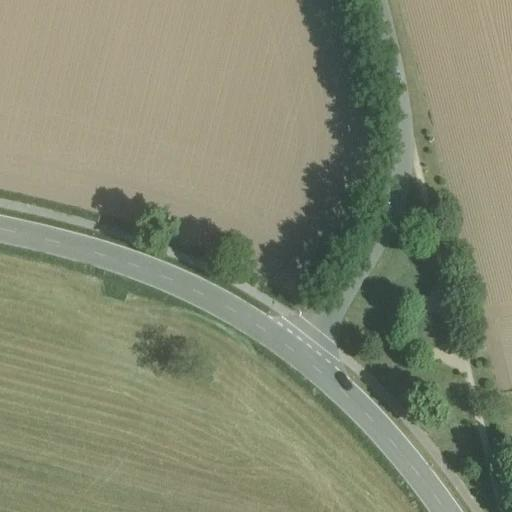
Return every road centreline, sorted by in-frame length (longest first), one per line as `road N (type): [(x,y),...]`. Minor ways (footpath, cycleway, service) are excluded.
road 1 (residential): [(383,0),(412,118),(398,202),(364,267),(297,352)]
road 2 (tertiary): [(0,229),(115,256),(227,306),(297,352)]
road 3 (tertiary): [(297,352),(374,424),(445,511)]
